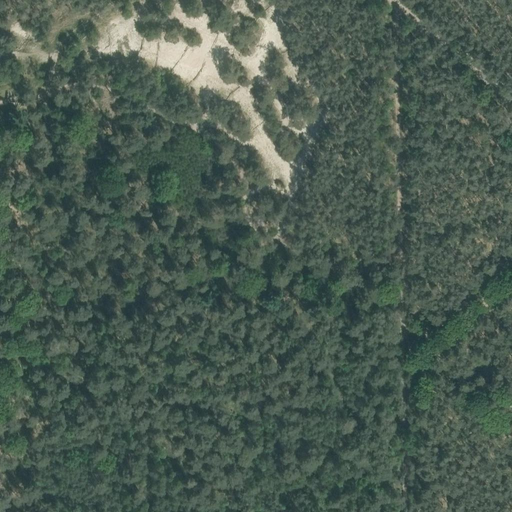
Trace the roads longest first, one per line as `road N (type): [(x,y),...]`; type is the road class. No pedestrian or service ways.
road 1 (track): [(404,281),(398,0)]
road 2 (track): [(409,511),(404,340)]
road 3 (track): [(511,110),(390,0)]
road 4 (track): [(511,258),(413,340)]
